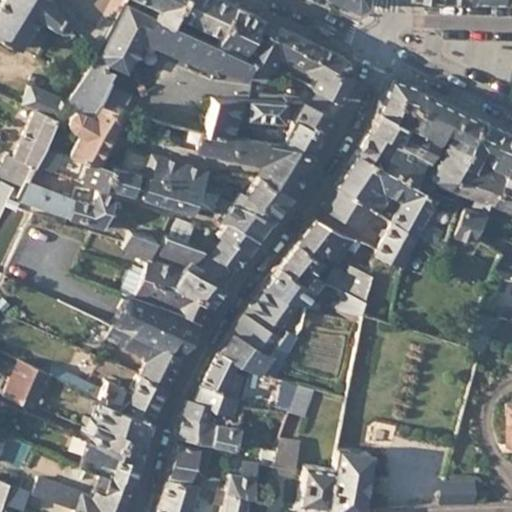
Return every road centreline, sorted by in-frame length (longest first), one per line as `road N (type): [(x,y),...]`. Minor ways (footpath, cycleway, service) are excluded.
road 1 (tertiary): [(136,511),(174,390),(219,309),(319,178),(381,47)]
road 2 (tertiary): [(511,105),(381,47)]
road 3 (residential): [(384,21),(511,24)]
